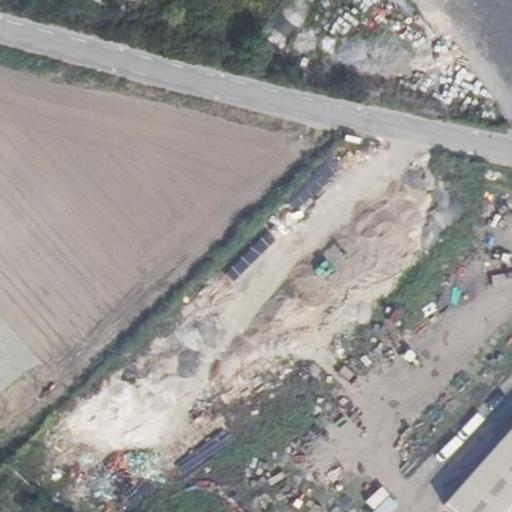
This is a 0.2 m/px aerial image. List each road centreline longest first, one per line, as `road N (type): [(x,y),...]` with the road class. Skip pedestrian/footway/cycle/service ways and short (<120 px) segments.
road 1 (unclassified): [(0,27),(210,84),(511,149)]
road 2 (unknown): [(511,116),(418,0)]
road 3 (unknown): [(511,408),(419,511)]
